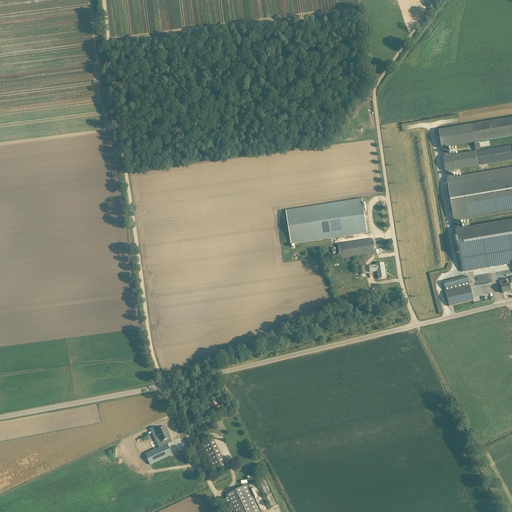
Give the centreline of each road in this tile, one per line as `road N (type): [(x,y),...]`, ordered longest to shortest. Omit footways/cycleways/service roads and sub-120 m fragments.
road 1 (track): [(224,511),(157,364),(103,0)]
road 2 (unclassified): [(0,417),(165,386),(511,301)]
road 3 (track): [(373,87),(403,288),(416,325)]
road 4 (track): [(511,505),(416,325)]
